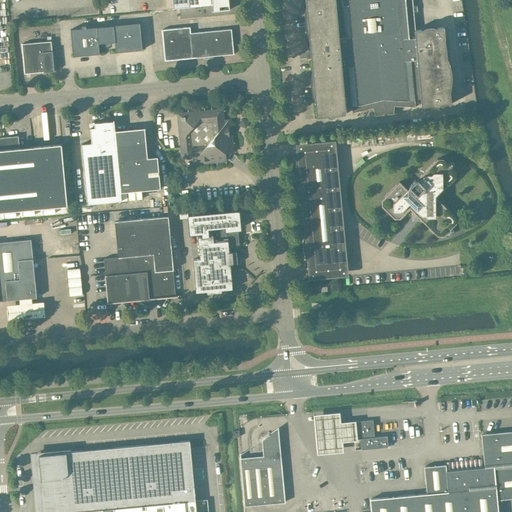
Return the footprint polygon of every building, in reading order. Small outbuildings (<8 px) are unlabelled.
[(230,10),(228,0),(172,0),(173,9),(189,8),(213,5),(214,12),(230,10)] [(427,32),(427,29),(416,30),(412,0),(305,0),(306,5),(308,5),(311,40),(309,40),(312,70),(314,70),(317,104),(315,104),(316,117),(328,115),(329,116),(331,117),(334,116),(335,115),(346,114),(346,107),(352,106),(352,113),(373,108),(375,116),(394,114),(394,106),(416,107),(415,100),(421,100),(422,107),(433,106),(435,107),(439,107),(440,105),(452,104),(451,92),(448,92),(445,58),(447,58),(444,27),(432,29),(433,32),(427,32)] [(142,50),(139,23),(97,27),(70,30),(73,56),(99,54),(98,44),(114,42),(115,52),(142,50)] [(233,54),(231,29),(190,33),(190,27),(186,27),(161,30),(164,61),(192,58),(233,54)] [(54,71),(51,41),(22,44),(25,74),(54,71)] [(0,63),(11,63),(10,52),(0,52),(0,63)] [(225,110),(181,112),(183,164),(229,162),(229,153),(235,153),(234,131),(232,131),(231,119),(226,119),(225,110)] [(121,201),(121,192),(115,131),(114,120),(113,120),(113,121),(94,123),(94,125),(92,128),(90,128),(91,143),(81,144),(87,204),(121,201)] [(160,189),(157,157),(147,158),(144,129),(145,129),(145,128),(115,131),(121,192),(160,189)] [(0,212),(67,206),(61,145),(61,144),(33,147),(32,147),(20,148),(18,136),(0,137),(0,212)] [(331,154),(329,154),(329,155),(312,157),(305,157),(303,157),(301,158),(300,160),(299,162),(299,164),(300,176),(308,260),(308,262),(310,263),(310,264),(311,265),(313,266),(315,266),(317,265),(321,265),(337,264),(339,263),(341,263),(343,262),(344,261),(345,260),(345,258),(345,256),(338,172),(337,162),(336,160),(336,158),(335,157),(333,155),(331,154)] [(382,206),(394,218),(400,218),(410,208),(412,211),(412,216),(417,216),(437,236),(443,236),(456,223),(456,218),(436,198),(456,178),(456,172),(443,159),(437,159),(417,179),(415,180),(409,186),(409,188),(407,189),(400,182),(381,200),(382,206)] [(237,263),(236,252),(234,252),(233,246),(239,245),(237,229),(239,229),(238,211),(189,216),(190,234),(201,232),(201,237),(198,237),(200,259),(193,260),(196,293),(206,292),(206,293),(222,292),(222,290),(232,289),(230,264),(237,263)] [(168,216),(115,221),(118,257),(104,258),(108,303),(176,296),(168,216)] [(31,239),(0,242),(0,300),(8,300),(19,299),(22,299),(31,298),(37,297),(33,259),(31,239)] [(70,269),(71,296),(84,296),(83,269),(70,269)] [(338,412),(314,414),(315,421),(318,454),(344,452),(343,440),(354,439),(352,421),(339,422),(338,412)] [(374,437),(373,419),(352,421),(354,439),(361,438),(362,449),(388,447),(387,436),(374,437)] [(498,511),(497,500),(506,499),(511,498),(511,431),(481,434),(484,467),(446,471),(446,465),(424,467),(426,494),(370,499),(370,511),(498,511)] [(39,462),(43,511),(196,511),(195,501),(184,502),(184,492),(194,491),(189,440),(47,454),(39,462)] [(268,504),(263,456),(241,458),(241,453),(239,453),(244,506),(268,504)]
